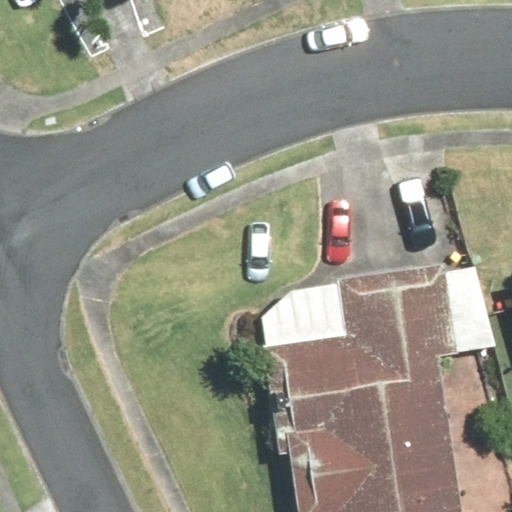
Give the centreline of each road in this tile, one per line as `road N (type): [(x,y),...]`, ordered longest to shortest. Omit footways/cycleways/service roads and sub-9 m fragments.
road 1 (residential): [(0,238),(253,102),(402,54),(511,57)]
road 2 (residential): [(100,511),(0,299)]
